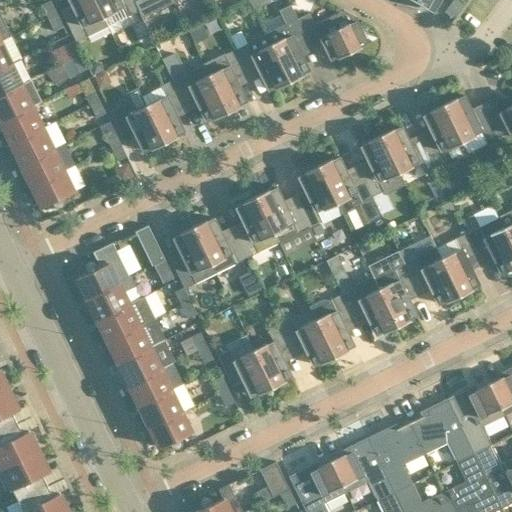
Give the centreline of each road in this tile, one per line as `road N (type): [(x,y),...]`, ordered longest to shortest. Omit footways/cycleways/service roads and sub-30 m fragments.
road 1 (residential): [(10,266),(382,86),(406,69),(411,48)]
road 2 (residential): [(129,507),(511,319)]
road 3 (tertiary): [(129,507),(10,266)]
road 4 (residential): [(511,0),(469,56),(411,48)]
